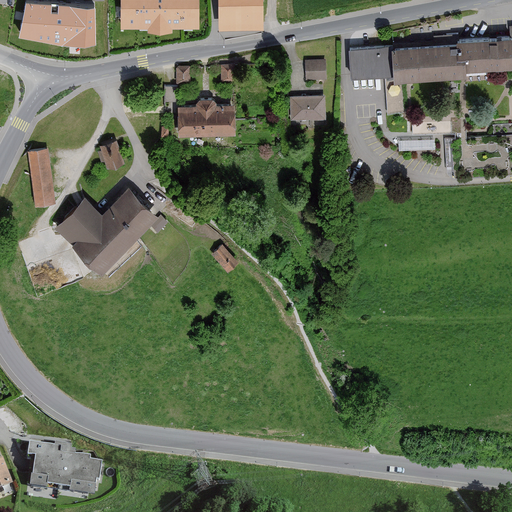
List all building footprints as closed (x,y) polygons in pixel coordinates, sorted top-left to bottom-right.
[(195,0),(126,0),(126,24),(195,24),(195,0)] [(217,0),(218,26),(264,25),(263,0),(217,0)] [(82,47),(95,44),(94,6),(28,1),(21,37),(82,47)] [(458,41),(349,48),(351,77),(386,75),(387,82),(385,82),(387,114),(404,113),(402,84),(412,83),(412,78),(467,74),(466,67),(511,63),(511,25),(509,26),(509,34),(457,38),(458,41)] [(304,80),(326,79),(326,60),(303,60),(304,80)] [(235,65),(222,65),(222,80),(235,81),(235,65)] [(190,81),(189,67),(176,67),(177,82),(190,81)] [(179,103),(177,86),(163,87),(164,104),(179,103)] [(326,116),(325,94),(289,96),(290,118),(326,116)] [(216,105),(216,101),(210,98),(200,98),(197,102),(197,105),(177,105),(177,135),(235,133),(234,104),(216,105)] [(399,138),(399,148),(431,147),(431,139),(425,140),(425,143),(412,143),(412,138),(399,138)] [(124,160),(115,139),(99,146),(108,167),(124,160)] [(56,201),(48,147),(28,150),(36,204),(56,201)] [(94,205),(84,195),(56,224),(73,240),(71,243),(102,272),(158,214),(128,185),(101,212),(94,205)] [(176,217),(183,206),(164,194),(157,205),(176,217)] [(168,221),(160,214),(150,224),(158,231),(168,221)] [(238,262),(221,244),(213,252),(229,270),(238,262)] [(88,442),(39,435),(36,451),(46,453),(42,484),(110,493),(115,458),(103,457),(104,450),(87,448),(88,442)] [(0,489),(13,484),(0,455),(0,489)]
